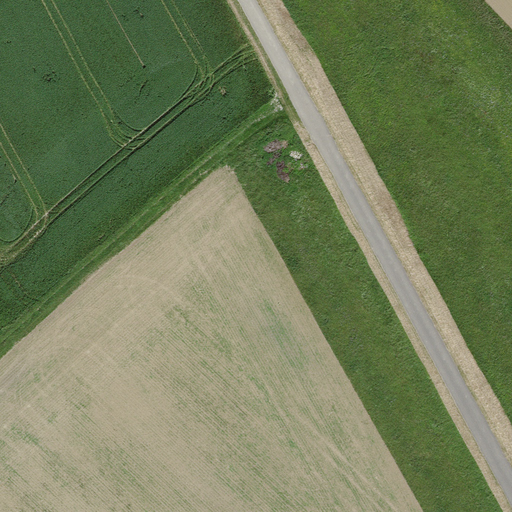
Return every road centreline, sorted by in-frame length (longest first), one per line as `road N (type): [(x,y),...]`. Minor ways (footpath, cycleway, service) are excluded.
road 1 (unclassified): [(511,481),(248,0)]
road 2 (track): [(301,96),(0,349)]
